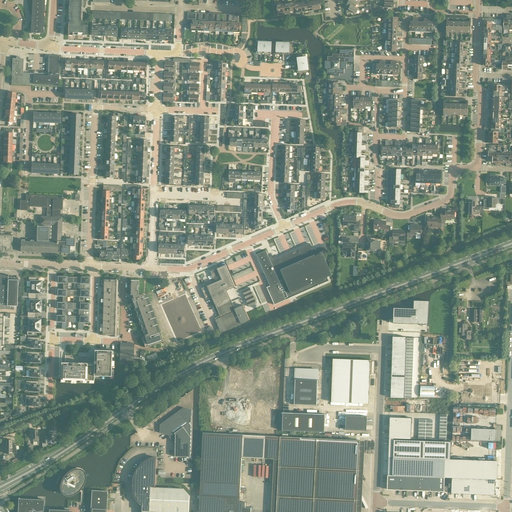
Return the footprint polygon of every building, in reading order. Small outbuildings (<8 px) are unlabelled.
[(33,0),(33,2),(32,33),(40,33),(42,33),(43,0),(33,0)] [(68,0),(69,22),(68,22),(68,23),(68,35),(72,35),(72,32),(82,33),(82,35),(87,36),(87,25),(82,25),(82,20),(80,20),(81,6),(85,7),(85,0),(68,0)] [(277,3),(274,3),(274,6),(275,10),(277,10),(278,13),(278,14),(279,15),(281,14),(281,13),(284,13),(283,4),(277,5),(277,3)] [(359,9),(355,7),(348,3),(347,5),(350,7),(348,9),(357,13),(359,9)] [(427,19),(426,32),(432,32),(432,34),(433,36),(436,36),(436,29),(432,29),(432,22),(429,22),(430,19),(427,19)] [(483,27),(500,28),(502,28),(502,25),(492,25),(492,19),(483,19),(483,27)] [(258,54),(265,54),(265,42),(259,42),(259,43),(256,43),(255,51),(258,51),(258,54)] [(265,42),(265,54),(271,54),(271,52),(274,52),(274,43),(271,43),(271,42),(265,42)] [(274,43),(274,52),(276,52),(276,54),(283,54),(283,42),(277,42),(277,43),(274,43)] [(283,42),(283,54),(289,55),(289,53),(292,53),(292,44),(289,44),(289,43),(283,42)] [(325,61),(325,68),(327,68),(327,73),(332,73),(332,76),(339,76),(339,74),(344,74),(344,69),(347,69),(347,64),(349,64),(354,64),(354,50),(340,49),(340,54),(332,54),(332,56),(328,56),(327,61),(325,61)] [(295,58),(296,65),(308,63),(307,57),(306,57),(305,54),(297,55),(297,58),(295,58)] [(12,58),(12,76),(11,84),(58,86),(59,56),(51,56),(51,59),(48,59),(48,74),(23,73),(23,66),(23,60),(22,59),(20,59),(20,57),(16,57),(16,58),(12,58)] [(65,70),(71,70),(71,68),(72,60),(69,60),(68,59),(66,59),(66,60),(65,60),(65,62),(63,62),(63,68),(65,68),(65,70)] [(164,69),(168,69),(176,70),(176,62),(183,62),(183,59),(174,59),(174,62),(166,61),(165,63),(164,69)] [(188,65),(188,70),(196,70),(200,71),(200,65),(198,63),(191,62),(191,59),(183,59),(183,62),(190,63),(190,65),(188,65)] [(373,65),(373,70),(376,71),(376,74),(382,74),(382,61),(381,61),(380,61),(380,64),(379,64),(376,64),(376,65),(373,65)] [(309,69),(308,63),(296,65),(297,71),(299,71),(299,73),(308,72),(307,69),(309,69)] [(164,80),(168,80),(176,80),(176,76),(174,76),(174,73),(176,73),(176,70),(168,69),(168,72),(167,72),(164,75),(164,80)] [(188,76),(188,81),(195,81),(199,81),(200,76),(197,73),(196,73),(196,70),(188,70),(188,73),(190,73),(190,76),(188,76)] [(164,91),(168,91),(168,90),(176,91),(176,86),(174,86),(174,83),(176,83),(176,80),(168,80),(168,83),(166,83),(164,85),(164,91)] [(326,80),(326,88),(343,89),(343,87),(338,87),(338,80),(326,80)] [(188,87),(187,91),(195,92),(199,92),(199,87),(197,84),(195,84),(195,81),(188,81),(188,84),(190,84),(190,87),(188,87)] [(175,94),(176,91),(168,90),(168,91),(168,94),(166,94),(164,96),(163,101),(175,102),(175,97),(173,97),(173,94),(175,94)] [(195,95),(195,92),(187,91),(187,95),(189,95),(189,98),(187,97),(187,102),(199,103),(199,97),(197,95),(195,95)] [(351,104),(354,104),(354,108),(359,108),(360,92),(358,92),(358,97),(354,97),(351,97),(351,104)] [(107,116),(107,128),(115,129),(116,116),(107,116)] [(332,122),(334,122),(333,126),(346,126),(346,121),(341,121),(341,117),(336,117),(332,117),(332,122)] [(492,126),(491,132),(504,132),(504,129),(501,129),(501,123),(488,123),(488,126),(492,126)] [(353,138),(366,138),(366,136),(362,136),(362,133),(364,133),(364,127),(356,127),(356,132),(353,132),(353,138)] [(229,134),(228,141),(230,141),(230,146),(237,146),(237,139),(233,138),(233,134),(229,134)] [(495,162),(495,166),(498,166),(498,153),(493,153),(493,152),(492,151),(488,151),(488,158),(493,158),(492,162),(495,162)] [(490,176),(490,183),(490,186),(499,186),(500,183),(503,184),(503,177),(500,177),(500,176),(490,176)] [(126,185),(126,188),(132,188),(132,194),(137,195),(144,195),(144,189),(141,189),(141,186),(126,185)] [(20,251),(57,253),(57,251),(57,242),(61,242),(61,241),(62,219),(62,217),(60,217),(60,210),(62,210),(62,198),(63,198),(63,197),(63,196),(40,195),(26,195),(26,200),(26,201),(20,200),(20,207),(20,210),(23,210),(30,210),(30,209),(30,206),(47,207),(47,208),(46,217),(43,217),(40,217),(40,225),(40,229),(37,229),(37,242),(33,242),(33,240),(30,240),(30,242),(27,242),(24,242),(24,240),(21,240),(21,241),(20,251)] [(484,199),(484,209),(488,210),(488,207),(495,207),(495,203),(497,203),(498,198),(488,197),(488,200),(484,199)] [(483,213),(483,207),(476,207),(476,202),(468,202),(468,214),(475,214),(475,213),(483,213)] [(441,224),(441,230),(445,230),(445,220),(451,220),(451,219),(454,219),(455,211),(445,210),(445,214),(441,214),(441,219),(441,224)] [(359,231),(359,223),(356,223),(356,217),(348,217),(348,216),(343,216),(343,225),(354,226),(354,231),(359,231)] [(441,227),(441,219),(437,219),(437,218),(428,217),(427,226),(431,226),(431,227),(441,227)] [(251,225),(251,229),(252,229),(259,229),(259,225),(262,225),(262,219),(254,218),(254,219),(252,219),(251,221),(254,221),(254,225),(252,225),(251,225)] [(389,234),(389,226),(385,226),(386,222),(378,221),(374,220),(374,229),(384,229),(384,233),(389,234)] [(407,231),(407,238),(411,238),(411,235),(421,235),(422,226),(415,226),(415,225),(411,225),(411,231),(407,231)] [(404,232),(393,231),(393,235),(390,235),(389,243),(393,243),(393,241),(404,242),(404,232)] [(0,234),(0,250),(12,251),(12,235),(0,234)] [(57,242),(57,251),(60,251),(60,253),(69,253),(69,246),(75,246),(75,238),(66,238),(66,241),(61,241),(61,242),(57,242)] [(355,251),(355,244),(349,243),(349,242),(349,238),(342,238),(342,241),(343,242),(342,250),(347,250),(347,256),(354,257),(354,251),(355,251)] [(367,244),(366,250),(366,251),(367,251),(367,250),(376,251),(376,249),(380,249),(380,242),(373,241),(373,238),(366,238),(366,244),(367,244)] [(256,255),(265,274),(270,286),(267,287),(275,305),(285,300),(291,298),(301,293),(311,289),(329,280),(327,277),(329,276),(332,275),(330,271),(323,255),(328,253),(327,253),(324,245),(314,249),(314,247),(311,248),(309,244),(277,258),(275,254),(269,257),(268,254),(266,251),(256,255)] [(139,255),(142,255),(142,249),(135,249),(134,255),(132,255),(132,259),(139,259),(139,255)] [(216,282),(202,288),(207,300),(212,297),(217,308),(232,301),(227,291),(235,287),(225,265),(210,271),(214,279),(216,282)] [(0,309),(13,310),(14,306),(17,306),(18,277),(9,276),(9,275),(8,275),(8,276),(0,275),(0,274),(0,309)] [(63,290),(68,290),(68,283),(74,283),(74,277),(66,277),(58,276),(58,283),(63,283),(63,290)] [(30,281),(30,287),(42,287),(42,284),(42,281),(36,281),(37,277),(28,277),(28,281),(30,281)] [(79,283),(79,290),(84,290),(84,283),(89,284),(89,277),(74,277),(74,283),(79,283)] [(104,279),(102,335),(114,335),(116,280),(104,279)] [(130,288),(130,295),(132,295),(133,298),(132,299),(132,301),(132,302),(134,301),(135,304),(133,304),(135,308),(136,308),(137,311),(136,311),(137,315),(138,315),(139,317),(138,318),(139,322),(141,321),(142,324),(140,324),(142,329),(143,328),(144,331),(143,331),(143,333),(145,337),(142,337),(142,338),(145,347),(148,346),(148,347),(151,346),(150,345),(156,343),(156,344),(159,344),(158,343),(163,341),(159,331),(158,332),(145,297),(145,295),(138,295),(138,281),(130,281),(130,285),(132,285),(132,288),(130,288)] [(28,292),(28,296),(36,297),(36,293),(41,293),(41,290),(42,290),(42,287),(30,287),(30,293),(28,292)] [(242,291),(245,297),(249,307),(257,303),(250,288),(242,291)] [(62,303),(67,303),(67,296),(73,296),(73,290),(68,290),(63,290),(58,289),(58,296),(63,296),(62,303)] [(79,296),(79,303),(84,303),(84,296),(89,297),(89,290),(84,290),(79,290),(73,290),(73,296),(79,296)] [(30,300),(29,306),(41,306),(42,303),(41,303),(41,300),(36,300),(36,297),(28,296),(28,300),(30,300)] [(224,316),(221,318),(215,320),(221,333),(250,320),(243,305),(235,309),(232,301),(217,308),(220,316),(223,314),(224,316)] [(62,316),(67,316),(67,309),(73,309),(73,303),(67,303),(62,303),(57,302),(57,309),(62,309),(62,316)] [(416,310),(396,309),(396,324),(429,325),(430,303),(415,302),(416,310)] [(78,309),(78,316),(83,316),(83,309),(88,310),(89,303),(84,303),(79,303),(73,303),(73,309),(78,309)] [(27,312),(27,316),(35,316),(35,313),(41,313),(41,309),(41,306),(29,306),(29,312),(27,312)] [(471,322),(482,322),(483,310),(472,309),(471,322)] [(0,313),(0,350),(14,350),(14,346),(2,345),(3,316),(3,313),(0,313)] [(62,322),(62,329),(66,329),(67,322),(72,322),(73,316),(67,316),(62,316),(57,315),(57,322),(62,322)] [(29,319),(29,326),(41,326),(41,323),(40,323),(40,319),(35,319),(35,316),(27,316),(27,319),(29,319)] [(78,329),(78,330),(83,330),(83,322),(88,323),(88,316),(83,316),(78,316),(73,316),(72,322),(78,322),(78,329)] [(459,324),(459,335),(463,335),(463,339),(471,339),(471,331),(467,331),(467,324),(459,324)] [(41,328),(41,326),(29,326),(29,331),(27,331),(27,335),(35,335),(35,332),(40,332),(40,328),(41,328)] [(40,341),(40,338),(27,337),(27,341),(30,341),(30,348),(34,348),(34,349),(37,349),(37,348),(41,348),(41,341),(40,341)] [(133,362),(133,360),(134,343),(120,343),(120,362),(133,362)] [(63,362),(61,362),(60,380),(94,381),(94,376),(111,376),(111,350),(94,350),(93,363),(87,363),(63,362)] [(37,362),(40,362),(40,356),(39,356),(39,352),(27,352),(27,356),(30,356),(30,362),(33,362),(33,363),(37,363),(37,362)] [(156,353),(146,357),(148,361),(158,358),(156,353)] [(333,359),(331,402),(369,403),(371,360),(333,359)] [(392,361),(391,373),(405,373),(405,370),(406,367),(406,364),(406,361),(392,361)] [(492,361),(492,372),(500,373),(501,361),(492,361)] [(0,375),(5,375),(6,371),(8,372),(8,368),(8,364),(0,363),(0,375)] [(36,377),(40,377),(40,370),(39,370),(39,367),(27,366),(26,370),(29,370),(29,377),(33,377),(33,378),(36,378),(36,377)] [(296,369),(295,379),(294,379),(295,379),(294,404),(317,405),(318,380),(319,380),(318,380),(318,370),(296,369)] [(36,391),(39,391),(39,385),(39,381),(26,381),(26,385),(29,385),(29,391),(32,391),(32,392),(36,392),(36,391)] [(26,399),(25,406),(28,406),(32,406),(32,407),(35,407),(35,406),(39,406),(39,399),(38,399),(38,396),(26,395),(26,399)] [(175,457),(190,457),(191,425),(189,423),(191,421),(191,410),(183,407),(160,424),(160,433),(170,436),(170,437),(173,441),(175,441),(175,457)] [(283,413),(282,431),(324,432),(325,414),(283,413)] [(345,430),(366,431),(367,416),(346,415),(345,430)] [(390,417),(389,438),(411,439),(412,418),(390,417)] [(471,428),(471,440),(496,440),(496,429),(471,428)] [(250,511),(251,508),(245,507),(245,503),(239,502),(243,435),(203,433),(199,502),(198,511),(250,511)] [(276,511),(356,511),(360,440),(317,438),(280,436),(276,511)] [(388,457),(388,475),(400,476),(407,476),(413,476),(419,476),(426,477),(432,477),(438,477),(444,477),(445,477),(452,477),(458,478),(464,478),(470,478),(477,478),(483,479),(489,479),(495,479),(497,479),(498,460),(470,459),(450,459),(451,442),(446,441),(446,440),(439,440),(432,439),(425,439),(418,439),(411,439),(389,438),(388,457)] [(14,444),(13,443),(12,443),(12,440),(5,440),(5,453),(12,453),(16,453),(14,444)] [(188,511),(189,496),(183,489),(154,487),(154,486),(155,486),(156,457),(152,458),(148,460),(144,462),(140,465),(137,469),(135,473),(133,477),(132,481),(132,486),(133,489),(134,493),(135,496),(138,500),(141,503),(141,504),(141,503),(142,505),(142,511),(188,511)] [(63,478),(61,484),(60,484),(62,484),(62,486),(62,487),(62,488),(62,489),(62,490),(63,492),(64,493),(65,493),(66,494),(68,494),(69,494),(70,494),(72,493),(73,493),(74,492),(75,491),(76,490),(78,489),(79,490),(79,489),(79,488),(80,487),(81,488),(81,487),(80,487),(82,482),(83,481),(83,480),(83,478),(84,477),(83,474),(83,473),(82,472),(81,471),(80,470),(79,470),(77,470),(76,470),(75,470),(73,470),(72,471),(71,472),(70,472),(69,473),(68,474),(67,475),(66,476),(65,477),(64,478),(63,478)] [(91,490),(90,511),(106,511),(107,500),(108,500),(108,498),(107,498),(107,491),(91,490)] [(18,499),(17,511),(69,511),(69,510),(49,509),(48,511),(43,511),(44,499),(18,498),(18,499)]
